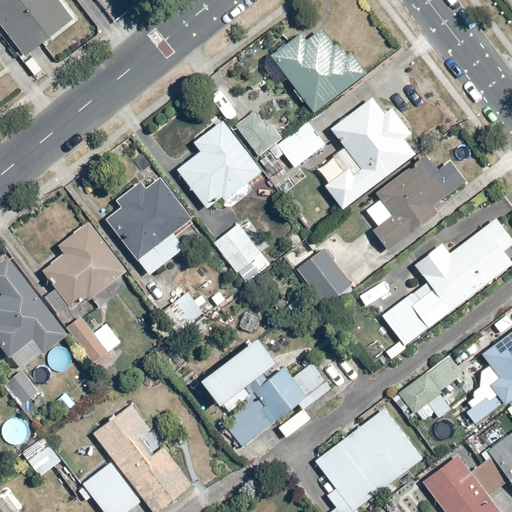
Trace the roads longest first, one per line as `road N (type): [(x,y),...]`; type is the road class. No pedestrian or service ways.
road 1 (residential): [(214,0),(0,173)]
road 2 (residential): [(511,112),(425,0)]
